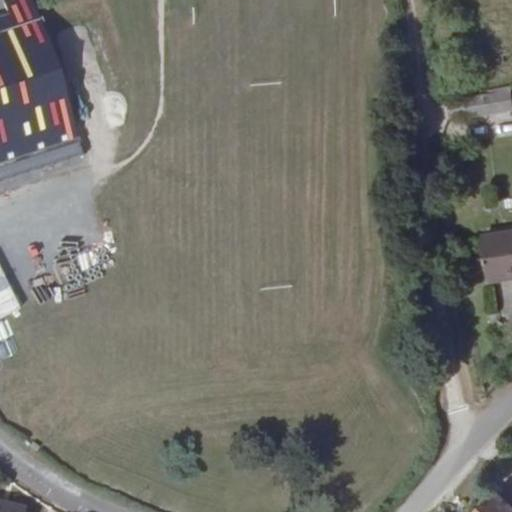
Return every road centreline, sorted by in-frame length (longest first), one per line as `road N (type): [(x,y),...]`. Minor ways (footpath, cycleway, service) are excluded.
road 1 (track): [(404,0),(458,444)]
road 2 (unclassified): [(511,394),(397,511)]
